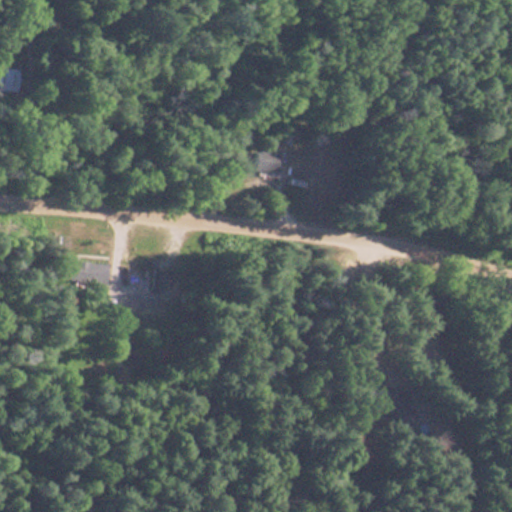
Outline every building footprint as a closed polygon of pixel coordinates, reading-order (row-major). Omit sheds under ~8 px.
[(14,67),(0,67),(0,90),(13,91),(14,67)] [(271,171),(272,152),(250,150),(248,170),(271,171)] [(101,262),(60,260),(59,280),(100,283),(101,262)] [(168,286),(169,269),(149,269),(148,286),(168,286)] [(387,392),(385,386),(373,390),(385,427),(408,419),(398,389),(387,392)]
